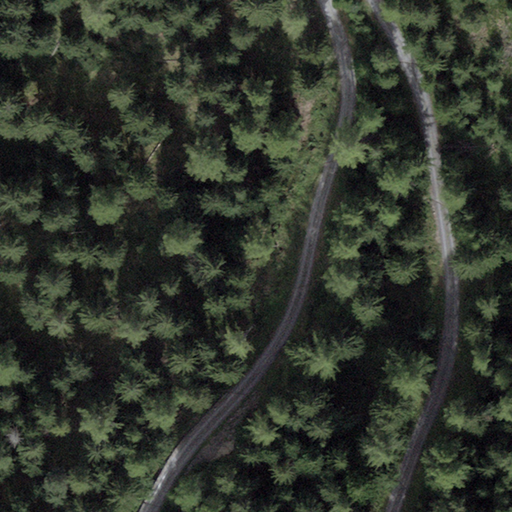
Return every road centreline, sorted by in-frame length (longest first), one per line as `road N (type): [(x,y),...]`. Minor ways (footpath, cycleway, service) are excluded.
road 1 (track): [(150,511),(181,459),(270,355),(298,303),(350,99),(325,0)]
road 2 (track): [(377,0),(420,94),(454,331),(444,385),(392,511)]
